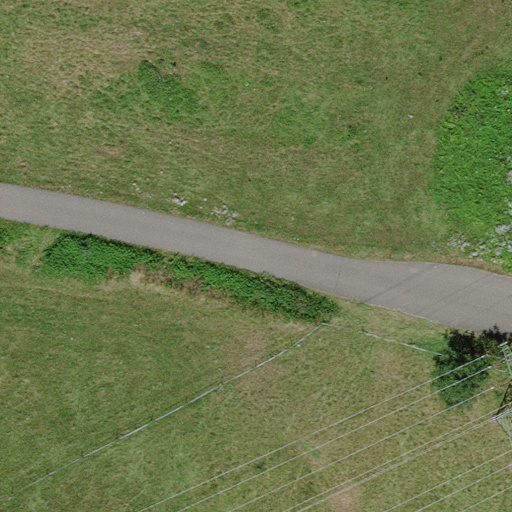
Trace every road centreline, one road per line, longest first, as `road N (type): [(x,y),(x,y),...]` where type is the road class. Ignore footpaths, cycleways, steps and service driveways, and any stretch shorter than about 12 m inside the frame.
road 1 (unclassified): [(0,205),(511,306)]
road 2 (primary): [(451,0),(0,226)]
